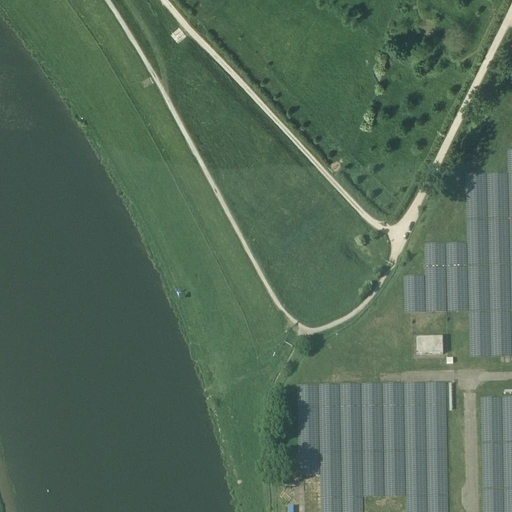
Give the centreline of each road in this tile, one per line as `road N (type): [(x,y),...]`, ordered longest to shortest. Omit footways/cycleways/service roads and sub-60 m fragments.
road 1 (track): [(403,238),(327,176),(165,0)]
road 2 (track): [(403,238),(511,22)]
road 3 (track): [(303,338),(358,318),(403,238)]
